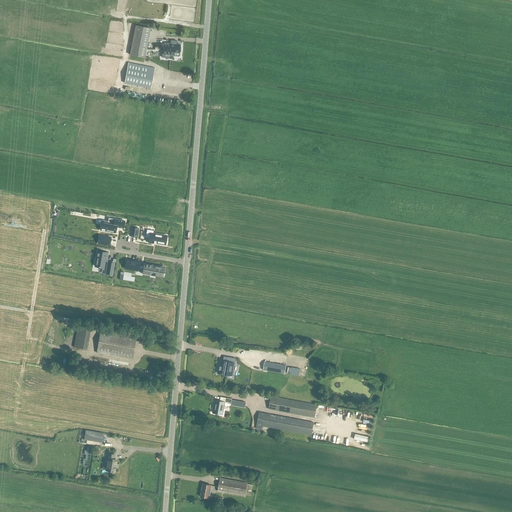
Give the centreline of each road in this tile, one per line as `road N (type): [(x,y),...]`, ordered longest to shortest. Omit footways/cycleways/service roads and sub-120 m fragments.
road 1 (unclassified): [(186,262),(208,0)]
road 2 (unclassified): [(165,511),(186,262)]
